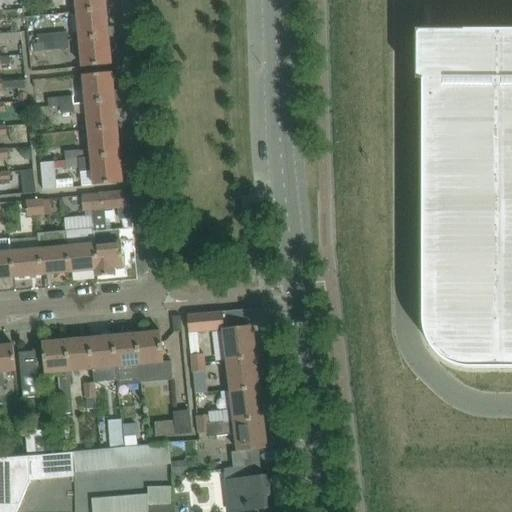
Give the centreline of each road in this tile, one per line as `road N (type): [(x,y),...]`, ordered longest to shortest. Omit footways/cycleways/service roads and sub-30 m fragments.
road 1 (tertiary): [(278,0),(280,126),(322,511)]
road 2 (residential): [(0,310),(156,295),(126,0)]
